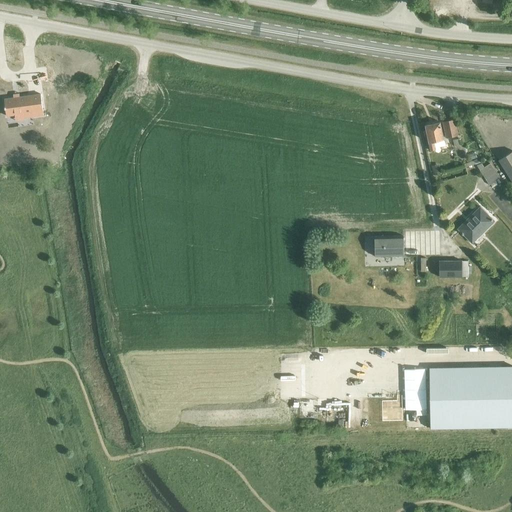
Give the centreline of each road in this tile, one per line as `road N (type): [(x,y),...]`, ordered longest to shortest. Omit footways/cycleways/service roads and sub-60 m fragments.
road 1 (unclassified): [(0,18),(408,91),(511,99)]
road 2 (primary): [(96,0),(511,65)]
road 3 (unclassified): [(252,0),(401,26)]
